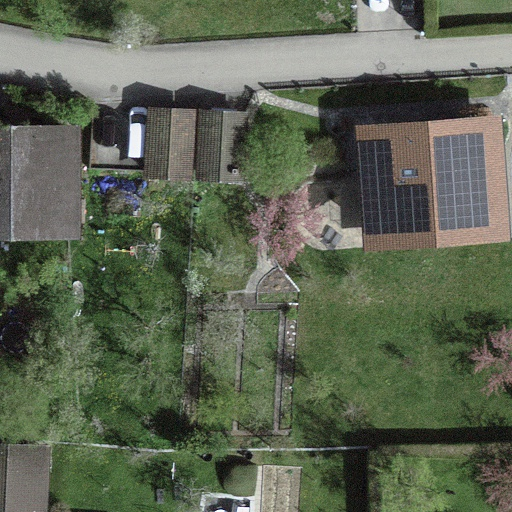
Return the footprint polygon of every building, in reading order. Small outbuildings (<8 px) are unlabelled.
[(88,167),(147,172),(152,117),(93,113),(88,167)] [(190,115),(152,113),(152,117),(147,172),(186,175),(190,115)] [(239,178),(243,118),(205,115),(202,176),(239,178)] [(493,224),(484,131),(368,140),(376,220),(414,217),(416,229),(493,224)] [(0,225),(66,226),(66,136),(0,135),(0,225)] [(0,505),(32,508),(36,448),(0,446),(0,505)]
